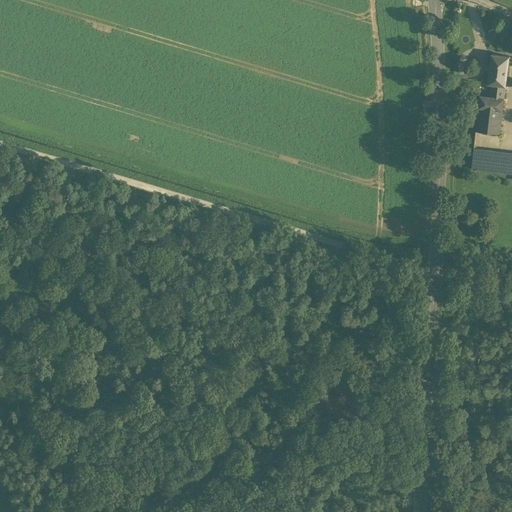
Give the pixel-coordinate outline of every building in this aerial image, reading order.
[(510,56),(492,54),(488,83),(492,84),(506,86),(510,56)] [(504,98),(506,86),(492,84),(490,96),(504,98)] [(503,109),(504,98),(490,96),(481,95),(479,105),(503,109)] [(498,151),(503,109),(479,105),(474,148),(498,151)] [(511,153),(498,151),(474,148),(471,169),(511,173),(511,153)]
